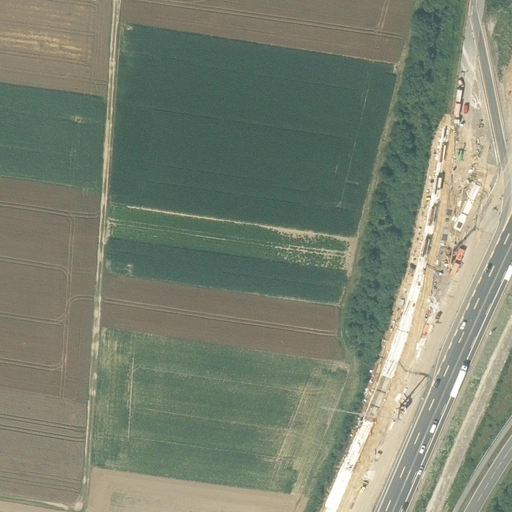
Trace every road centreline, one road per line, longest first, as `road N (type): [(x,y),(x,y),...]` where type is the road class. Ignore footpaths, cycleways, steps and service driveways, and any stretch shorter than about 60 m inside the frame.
road 1 (track): [(115,0),(85,495),(68,507),(0,497)]
road 2 (motorway): [(476,0),(435,265),(354,511)]
road 3 (motorway): [(511,170),(358,511)]
road 4 (motorway): [(386,511),(511,228)]
